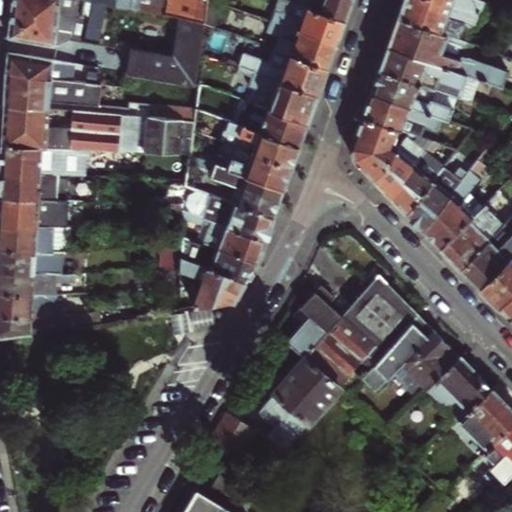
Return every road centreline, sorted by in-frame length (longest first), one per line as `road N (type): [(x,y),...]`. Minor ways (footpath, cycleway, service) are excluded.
road 1 (residential): [(315,183),(276,268),(130,511)]
road 2 (residential): [(511,351),(355,200),(315,183)]
road 3 (residential): [(381,0),(315,183)]
